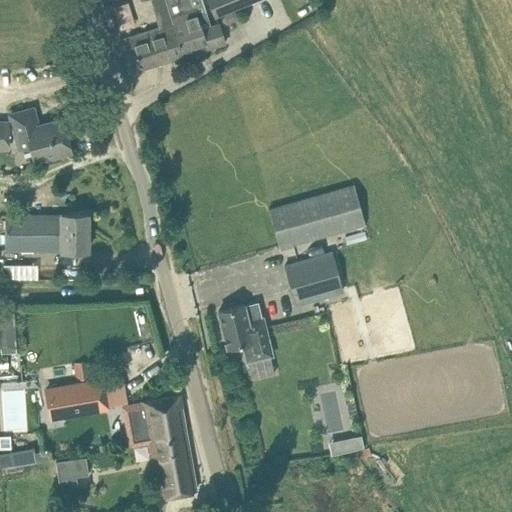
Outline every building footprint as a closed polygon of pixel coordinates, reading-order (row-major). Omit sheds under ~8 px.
[(190,9),(187,0),(140,0),(141,0),(142,0),(150,0),(159,27),(129,36),(139,70),(207,49),(227,42),(220,21),(211,23),(207,10),(196,13),(194,8),(190,9)] [(207,0),(214,17),(254,0),(207,0)] [(113,6),(120,28),(136,23),(129,1),(113,6)] [(32,108),(8,115),(17,150),(29,147),(33,161),(70,151),(61,119),(37,126),(32,108)] [(353,184),(288,203),(269,208),(280,248),(364,224),(353,184)] [(6,250),(67,250),(87,250),(87,214),(6,214),(6,250)] [(285,265),(295,304),(342,291),(331,252),(285,265)] [(39,278),(39,261),(4,260),(4,278),(39,278)] [(268,337),(262,317),(258,301),(218,311),(227,347),(242,343),(246,361),(248,361),(247,359),(269,353),(266,338),(268,337)] [(17,311),(1,312),(3,350),(18,349),(17,311)] [(45,389),(50,417),(106,407),(101,379),(89,381),(86,360),(73,362),(76,384),(45,389)] [(0,446),(12,446),(12,431),(27,431),(26,380),(0,380),(0,446)] [(151,442),(151,443),(186,437),(178,394),(121,404),(129,446),(151,442)] [(359,432),(348,434),(351,447),(362,443),(359,432)] [(186,437),(151,443),(161,497),(195,491),(186,437)] [(11,451),(0,452),(0,465),(1,469),(14,467),(11,451)] [(85,454),(54,459),(57,476),(88,472),(85,454)]
